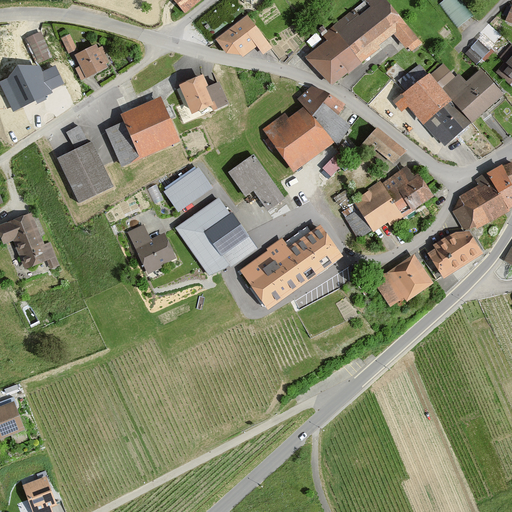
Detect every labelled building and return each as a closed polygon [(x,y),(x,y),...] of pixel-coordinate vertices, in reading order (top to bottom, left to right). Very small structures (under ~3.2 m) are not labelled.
[(203,0),(173,0),(186,14),(203,0)] [(421,40),(386,0),(364,0),(323,35),(329,42),(309,58),(334,88),(396,35),(409,50),(421,40)] [(460,0),(445,0),(440,4),(457,28),(473,16),(460,0)] [(274,48),(249,17),(217,41),(228,55),(243,57),(245,58),(259,47),(265,55),(274,48)] [(41,32),(25,39),(36,65),(52,57),(41,32)] [(78,50),(70,35),(62,38),(69,54),(78,50)] [(472,48),(484,59),(491,51),(479,40),(472,48)] [(99,49),(97,45),(75,56),(81,67),(76,69),(82,81),(108,68),(106,64),(110,62),(103,47),(99,49)] [(511,45),(501,58),(511,67),(511,68),(507,73),(511,77),(511,45)] [(484,59),(472,48),(465,54),(478,66),(484,59)] [(444,88),(456,78),(444,63),(432,73),(444,88)] [(0,83),(11,109),(64,84),(55,65),(43,72),(39,66),(18,65),(8,78),(0,81),(0,83)] [(456,102),(474,124),(507,97),(485,70),(469,83),(461,74),(456,78),(444,88),(456,102)] [(456,102),(444,88),(432,73),(395,103),(404,114),(412,108),(427,126),(456,102)] [(211,88),(206,77),(192,83),(190,80),(180,85),(194,117),(214,109),(215,113),(231,106),(222,84),(211,88)] [(349,106),(314,88),(301,100),(307,107),(317,119),(336,143),(340,147),(354,128),(341,117),(349,106)] [(182,143),(163,98),(122,116),(125,123),(107,132),(123,169),(182,143)] [(446,147),(474,124),(456,102),(427,126),(439,142),(441,140),(446,147)] [(317,119),(307,107),(291,120),(285,113),(263,131),(298,174),(336,143),(317,119)] [(114,187),(92,142),(89,143),(80,126),(67,133),(75,150),(57,159),(80,204),(114,187)] [(407,153),(378,128),(359,149),(369,158),(376,150),(395,166),(407,153)] [(269,213),(287,201),(256,156),(230,174),(247,199),(255,193),(269,213)] [(511,163),(476,182),(479,187),(461,196),(454,211),(465,231),(478,229),(511,211),(511,163)] [(383,184),(406,218),(437,198),(422,175),(417,178),(409,167),(383,184)] [(198,168),(164,191),(178,211),(212,188),(198,168)] [(406,218),(383,184),(381,181),(368,190),(370,192),(355,202),(376,234),(390,224),(392,227),(406,218)] [(255,247),(219,199),(176,228),(209,274),(223,268),(229,264),(231,266),(255,247)] [(46,244),(34,212),(0,225),(0,229),(6,244),(15,241),(27,270),(48,261),(51,269),(60,266),(51,242),(46,244)] [(162,267),(177,259),(165,234),(152,240),(144,225),(128,233),(149,276),(163,269),(162,267)] [(268,308),(341,256),(320,227),(289,249),(282,239),(268,249),(270,251),(242,271),(268,308)] [(487,254),(474,233),(458,233),(437,247),(439,250),(431,255),(447,280),(487,254)] [(437,287),(417,256),(376,282),(393,309),(407,300),(410,304),(437,287)] [(29,429),(17,401),(0,408),(0,437),(1,441),(29,429)] [(61,507),(49,477),(25,486),(35,511),(57,511),(56,509),(61,507)]
